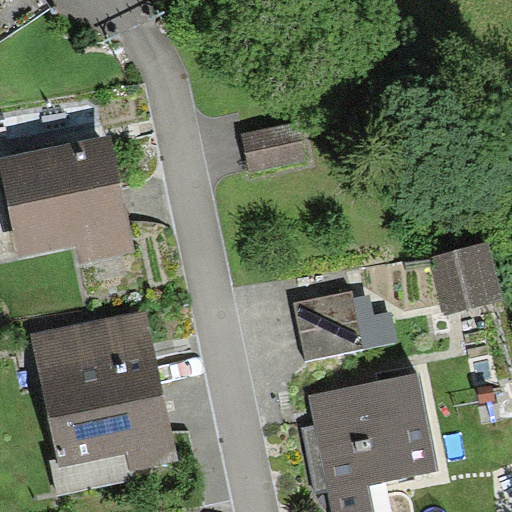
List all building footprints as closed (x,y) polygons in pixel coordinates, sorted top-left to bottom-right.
[(34,0),(0,0),(0,31),(39,7),(34,0)] [(232,141),(241,178),(298,165),(289,128),(232,141)] [(22,255),(119,237),(103,150),(6,168),(22,255)] [(477,250),(427,263),(441,316),(491,303),(477,250)] [(343,298),(288,308),(296,357),(352,348),(343,298)] [(58,459),(160,438),(136,325),(34,347),(58,459)] [(426,468),(410,381),(308,400),(329,511),(362,511),(357,481),(426,468)]
